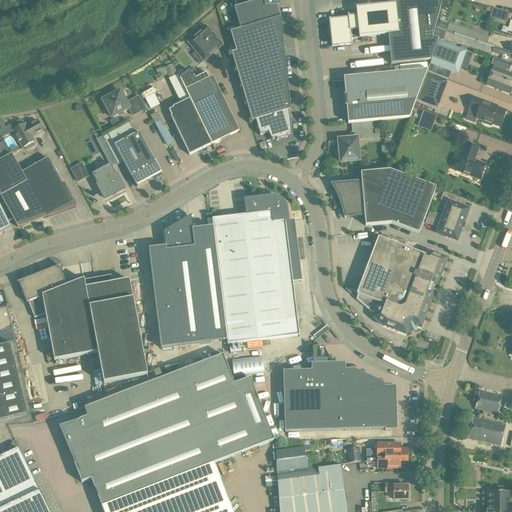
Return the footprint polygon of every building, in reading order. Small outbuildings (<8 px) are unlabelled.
[(260,0),(234,8),(240,30),(255,26),(280,18),(276,7),(280,5),(279,0),(260,0)] [(352,39),(388,36),(391,64),(430,60),(438,39),(432,38),(442,0),(390,5),(356,8),(357,16),(348,17),(349,19),(330,21),(332,47),(352,45),(352,39)] [(508,13),(492,9),(490,18),(505,22),(508,13)] [(240,30),(230,33),(236,52),(231,54),(236,68),(252,122),(255,121),(260,136),(268,133),(272,140),(276,139),(276,141),(287,138),(286,136),(291,135),(288,111),(290,110),(281,18),(280,18),(255,26),(240,30)] [(439,21),(434,37),(490,56),(491,55),(497,57),(497,55),(501,56),(501,59),(511,63),(511,53),(507,51),(496,48),(496,47),(487,44),(489,38),(439,21)] [(197,52),(193,56),(201,65),(215,53),(213,51),(215,49),(217,51),(224,45),(208,26),(189,42),(197,52)] [(439,41),(427,71),(429,72),(429,73),(448,80),(451,72),(457,75),(466,51),(439,41)] [(487,85),(510,94),(511,89),(511,75),(507,74),(508,71),(509,71),(511,65),(494,58),(491,64),(495,66),(494,69),(493,68),(487,85)] [(172,65),(164,69),(167,75),(175,71),(172,65)] [(181,78),(179,79),(180,79),(211,145),(239,132),(212,77),(209,79),(206,74),(200,76),(194,69),(190,72),(189,71),(188,72),(181,78)] [(348,124),(354,124),(355,132),(349,139),(340,140),(342,162),(360,161),(358,139),(372,138),(370,122),(409,119),(427,71),(344,79),(346,96),(345,96),(345,97),(346,96),(347,106),(346,107),(347,107),(348,124)] [(448,80),(429,73),(419,100),(437,107),(448,80)] [(173,109),(169,111),(171,116),(170,117),(189,156),(211,145),(180,79),(179,79),(178,75),(169,80),(180,104),(172,108),(173,109)] [(107,98),(102,101),(105,106),(105,108),(106,110),(107,112),(109,113),(112,118),(129,109),(132,116),(140,112),(133,100),(126,103),(120,91),(118,92),(115,94),(113,94),(110,95),(109,96),(107,98)] [(484,122),(483,123),(485,125),(489,126),(491,126),(492,124),(499,127),(505,112),(492,107),(492,105),(473,98),(469,109),(479,113),(476,119),(484,122)] [(420,108),(416,122),(427,126),(431,111),(420,108)] [(121,126),(117,118),(110,121),(114,129),(121,126)] [(24,125),(13,131),(22,148),(35,142),(32,138),(43,132),(37,121),(26,127),(25,124),(24,125)] [(139,133),(114,146),(136,187),(137,187),(137,186),(161,173),(160,172),(139,133)] [(96,141),(101,151),(108,148),(102,138),(96,141)] [(479,180),(485,165),(474,161),(479,149),(466,144),(462,156),(461,156),(458,163),(461,164),(458,172),(472,177),(473,175),(480,177),(479,180)] [(11,155),(0,161),(0,195),(16,225),(42,211),(45,217),(71,203),(61,185),(47,159),(22,173),(11,155)] [(82,164),(76,167),(82,180),(88,176),(82,164)] [(96,173),(92,175),(105,199),(112,195),(116,194),(123,190),(110,165),(107,166),(95,167),(96,173)] [(361,173),(362,182),(336,185),(334,186),(333,184),(332,184),(336,192),(340,200),(343,209),(345,218),(346,218),(345,216),(353,216),(354,213),(359,214),(359,216),(364,215),(365,226),(391,224),(419,234),(436,188),(390,171),(361,173)] [(441,200),(448,202),(442,216),(442,218),(462,225),(468,209),(454,204),(457,197),(443,192),(441,200)] [(248,215),(213,219),(214,226),(228,340),(228,344),(299,337),(297,317),(285,318),(281,284),(293,283),(302,282),(297,236),(287,237),(285,221),(288,221),(287,210),(285,205),(283,202),(281,200),(278,198),(275,198),(271,197),(270,197),(269,196),(260,197),(261,199),(246,200),(248,215)] [(0,235),(11,230),(0,206),(0,235)] [(436,233),(456,241),(462,225),(442,218),(442,216),(429,212),(425,224),(438,228),(436,233)] [(166,246),(149,248),(161,348),(228,340),(214,226),(193,229),(193,221),(187,218),(164,232),(166,246)] [(356,299),(373,313),(374,312),(376,312),(374,318),(383,326),(397,331),(398,331),(405,334),(407,330),(409,328),(413,326),(416,326),(420,328),(423,320),(431,301),(432,293),(431,293),(434,285),(439,279),(447,259),(426,252),(425,255),(378,237),(357,294),(358,295),(356,299)] [(99,352),(87,288),(85,279),(84,280),(88,298),(71,301),(68,286),(60,267),(61,266),(60,266),(43,272),(41,272),(38,273),(37,275),(19,282),(20,282),(28,302),(43,296),(45,306),(33,311),(36,317),(47,313),(55,360),(99,352)] [(130,280),(98,286),(87,288),(99,352),(104,383),(148,375),(130,280)] [(0,334),(4,343),(15,340),(6,305),(6,307),(0,309),(0,334)] [(329,328),(335,334),(339,330),(333,324),(329,328)] [(322,329),(330,338),(334,335),(326,326),(322,329)] [(11,343),(0,345),(0,419),(28,413),(14,352),(12,347),(11,343)] [(385,429),(395,428),(394,388),(384,388),(384,383),(374,383),(374,378),(364,379),(364,374),(354,374),(354,369),(344,369),(343,364),(323,365),(323,346),(313,346),(313,370),(283,371),(285,431),(384,429),(384,430),(385,430),(385,429)] [(91,478),(101,509),(214,465),(271,442),(247,379),(231,385),(220,356),(86,407),(89,415),(63,427),(76,463),(75,463),(83,482),(91,478)] [(261,357),(231,361),(233,377),(263,373),(261,357)] [(501,397),(479,391),(475,409),(496,414),(501,397)] [(505,425),(473,417),(468,439),(499,446),(505,425)] [(366,450),(366,459),(381,459),(407,459),(407,449),(401,449),(393,449),(393,444),(376,443),(376,450),(366,450)] [(358,448),(347,449),(349,463),(360,462),(358,448)] [(0,510),(39,492),(18,449),(0,457),(0,510)] [(275,453),(278,473),(304,470),(302,450),(275,453)] [(388,467),(388,468),(394,468),(395,467),(406,467),(407,459),(381,459),(367,459),(367,462),(366,462),(366,464),(376,464),(376,466),(388,467)] [(220,481),(214,465),(101,509),(102,511),(232,511),(229,505),(228,505),(219,481),(220,481)] [(278,473),(277,474),(279,511),(346,511),(340,466),(304,470),(278,473)] [(400,484),(385,484),(385,491),(392,491),(392,499),(407,499),(407,486),(400,486),(400,484)] [(510,511),(510,510),(509,510),(509,491),(487,491),(487,510),(485,510),(484,511),(510,511)]
